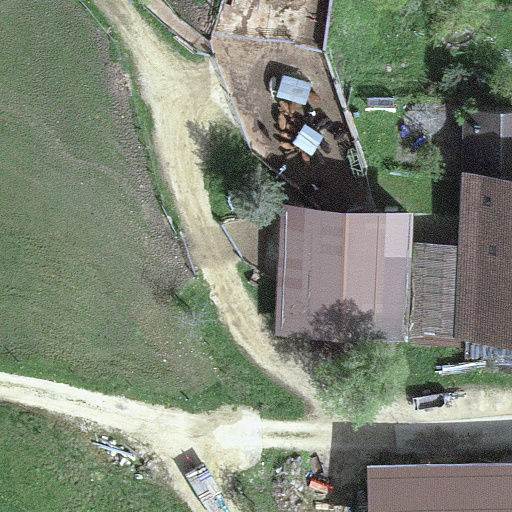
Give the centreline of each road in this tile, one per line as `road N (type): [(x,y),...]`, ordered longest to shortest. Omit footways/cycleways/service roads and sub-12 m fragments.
road 1 (track): [(149,65),(221,279),(256,338),(380,436),(511,432)]
road 2 (track): [(0,384),(245,436),(380,436)]
